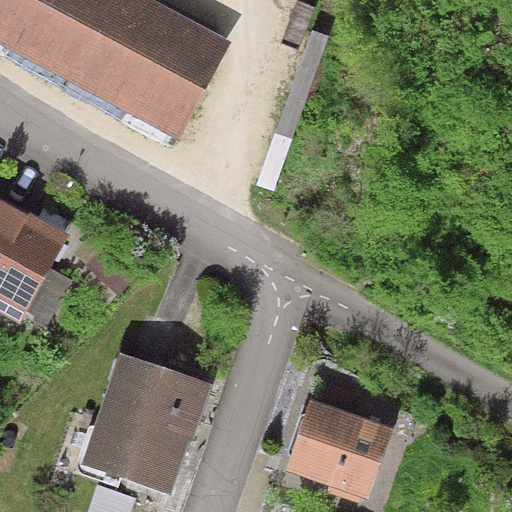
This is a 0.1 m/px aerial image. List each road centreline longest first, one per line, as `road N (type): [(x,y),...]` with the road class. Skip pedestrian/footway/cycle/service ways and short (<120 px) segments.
road 1 (residential): [(280,273),(195,206),(0,109)]
road 2 (residential): [(511,386),(278,282)]
road 3 (residential): [(278,282),(206,511)]
